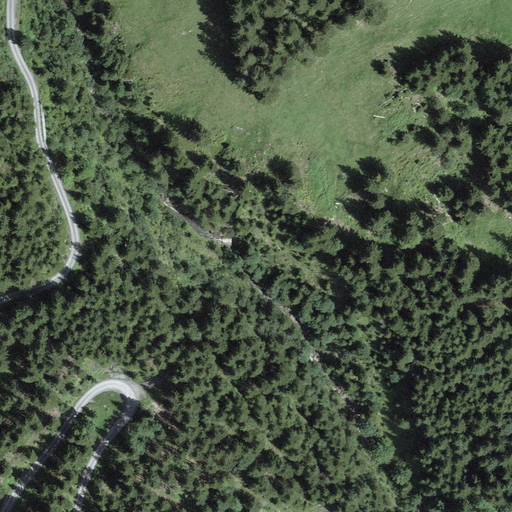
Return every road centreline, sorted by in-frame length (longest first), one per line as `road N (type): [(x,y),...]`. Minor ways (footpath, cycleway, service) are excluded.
road 1 (unclassified): [(10,0),(12,43),(31,83),(41,145),(75,243),(56,279),(0,301)]
road 2 (unclassified): [(4,511),(80,404),(110,383),(125,389),(130,404),(94,455),(76,511)]
